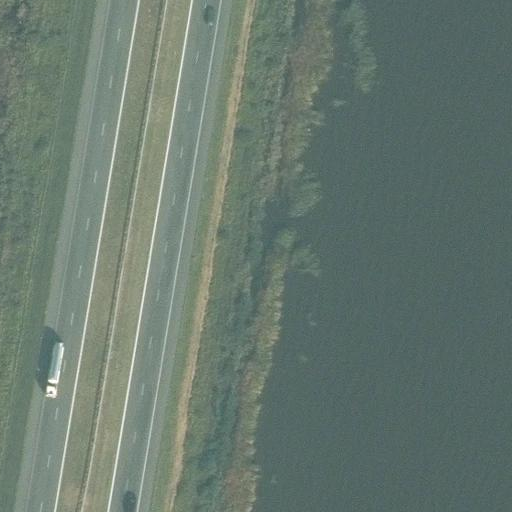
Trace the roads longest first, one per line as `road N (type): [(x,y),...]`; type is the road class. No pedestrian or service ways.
road 1 (motorway): [(134,511),(232,0)]
road 2 (motorway): [(126,0),(38,511)]
